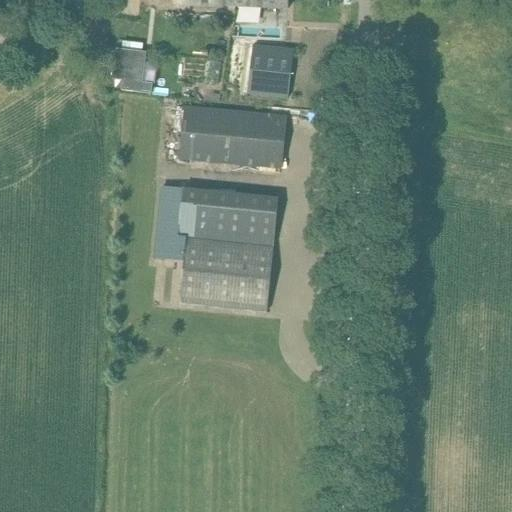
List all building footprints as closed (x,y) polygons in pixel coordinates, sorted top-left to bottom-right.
[(287,9),(288,9),(288,0),(180,0),(180,4),(237,7),(287,9)] [(15,20),(0,13),(0,37),(6,40),(15,20)] [(252,47),(247,95),(286,99),(292,51),(252,47)] [(116,50),(113,81),(122,82),(121,92),(151,95),(152,85),(142,84),(146,53),(116,50)] [(286,118),(266,116),(185,107),(180,158),(281,169),(286,118)] [(162,187),(155,258),(183,261),(186,238),(178,237),(178,235),(181,208),(182,189),(162,187)] [(186,238),(273,247),(278,199),(182,189),(181,208),(178,235),(178,237),(186,238)] [(273,247),(186,238),(183,261),(179,304),(267,313),(273,247)]
